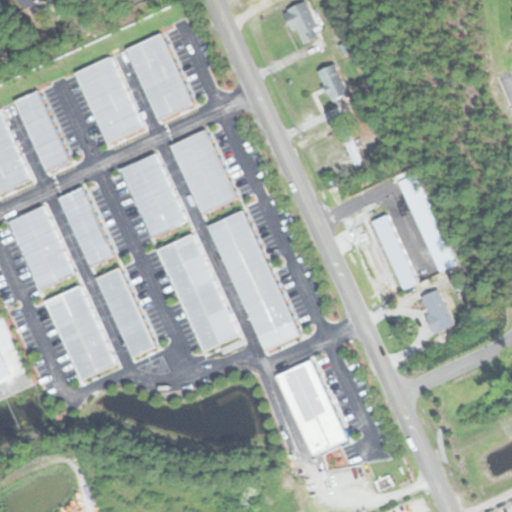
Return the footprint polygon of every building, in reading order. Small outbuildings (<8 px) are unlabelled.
[(19,0),(23,8),(39,0),(19,0)] [(300,46),(311,42),(315,53),(325,49),(307,2),(286,10),(300,46)] [(162,34),(126,50),(159,120),(194,103),(162,34)] [(111,57),(77,73),(110,143),(143,127),(111,57)] [(334,104),(350,96),(335,64),(318,72),(334,104)] [(69,162),(39,91),(16,101),(46,171),(69,162)] [(0,110),(0,192),(29,181),(2,110),(0,110)] [(202,214),(236,198),(206,130),(171,146),(202,214)] [(345,142),(357,167),(364,163),(352,139),(345,142)] [(153,237),(187,221),(155,154),(121,170),(153,237)] [(60,198),(89,266),(113,256),(83,188),(60,198)] [(42,289),(75,272),(42,206),(8,224),(42,289)] [(266,351),(300,335),(242,211),(208,227),(266,351)] [(239,335),(192,234),(158,250),(205,351),(239,335)] [(398,251),(408,283),(431,276),(421,244),(398,251)] [(130,358),(154,348),(121,268),(97,278),(130,358)] [(117,363),(78,286),(44,303),(83,380),(117,363)] [(455,327),(440,289),(419,298),(434,335),(455,327)] [(474,372),(463,345),(447,351),(458,379),(474,372)] [(348,441),(312,360),(277,376),(313,457),(348,441)] [(475,424),(489,456),(511,446),(496,414),(475,424)]
